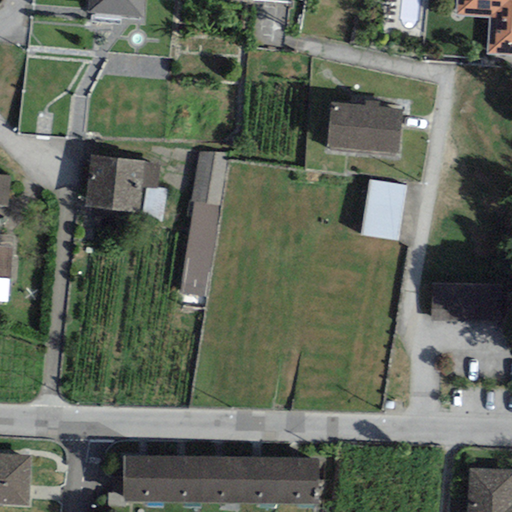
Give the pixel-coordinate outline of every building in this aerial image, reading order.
[(87,0),(87,15),(141,18),(142,0),(87,0)] [(511,57),(511,0),(456,0),(455,16),(488,18),(486,56),(511,57)] [(327,150),(399,156),(403,110),(331,104),(327,150)] [(193,202),(220,207),(229,154),(199,152),(190,202),(193,202)] [(144,161),(90,156),(85,208),(139,213),(142,187),(144,161)] [(161,163),(144,161),(142,187),(158,189),(161,163)] [(0,206),(8,207),(10,177),(0,175),(0,206)] [(354,232),(389,240),(400,189),(364,182),(354,232)] [(207,299),(220,207),(193,202),(180,295),(207,299)] [(12,247),(0,246),(0,278),(11,279),(12,247)] [(492,287),(430,287),(430,321),(492,322),(492,287)] [(32,456),(0,454),(0,504),(29,506),(32,456)] [(159,503),(159,458),(124,458),(123,503),(159,503)] [(196,503),(196,458),(159,458),(159,503),(196,503)] [(237,503),(237,458),(196,458),(196,503),(237,503)] [(279,503),(280,459),(237,458),(237,503),(279,503)] [(319,504),(319,459),(280,459),(279,503),(319,504)] [(511,511),(511,469),(469,468),(466,511),(511,511)]
